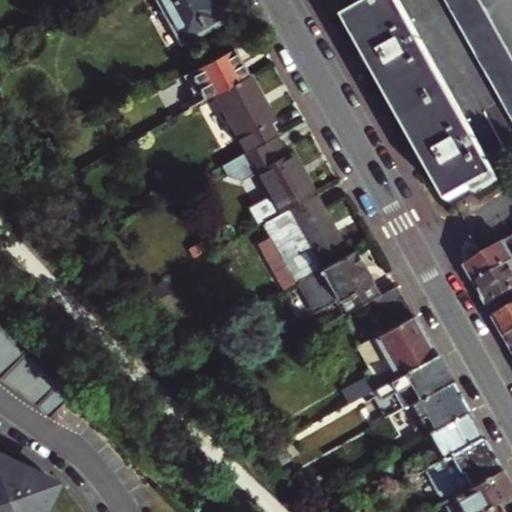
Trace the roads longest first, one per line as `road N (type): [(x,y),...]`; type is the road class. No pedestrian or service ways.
road 1 (tertiary): [(275,0),(511,422)]
road 2 (residential): [(126,511),(79,451),(0,399)]
